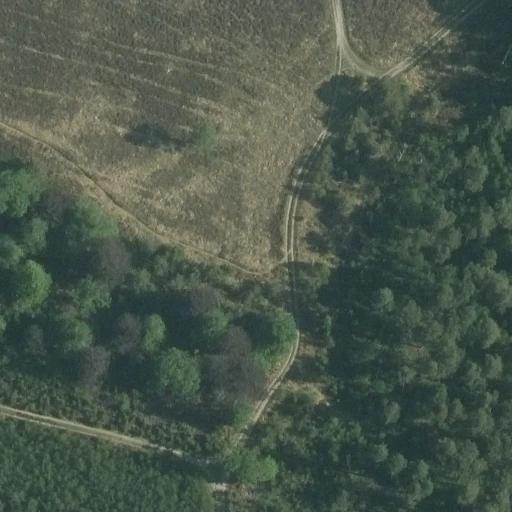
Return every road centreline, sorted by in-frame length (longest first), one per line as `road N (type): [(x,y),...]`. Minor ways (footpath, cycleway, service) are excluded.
road 1 (track): [(0,408),(216,470)]
road 2 (track): [(291,284),(295,188),(322,137),(365,92)]
road 3 (track): [(216,470),(289,365),(291,284)]
